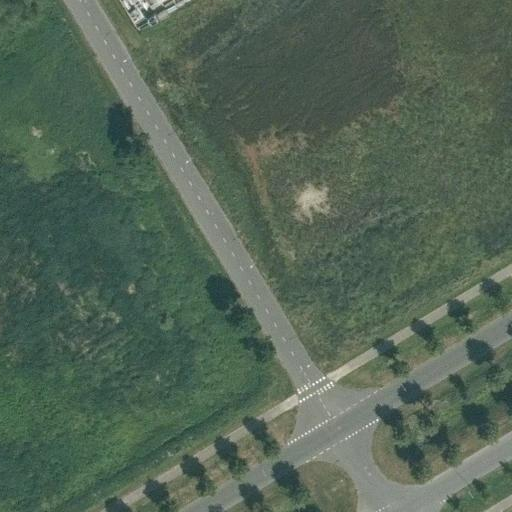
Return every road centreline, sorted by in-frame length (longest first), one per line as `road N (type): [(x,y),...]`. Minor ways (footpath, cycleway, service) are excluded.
road 1 (unclassified): [(79,0),(339,430)]
road 2 (tertiary): [(511,326),(339,430)]
road 3 (tertiary): [(339,430),(202,511)]
road 4 (tertiary): [(403,511),(511,446)]
